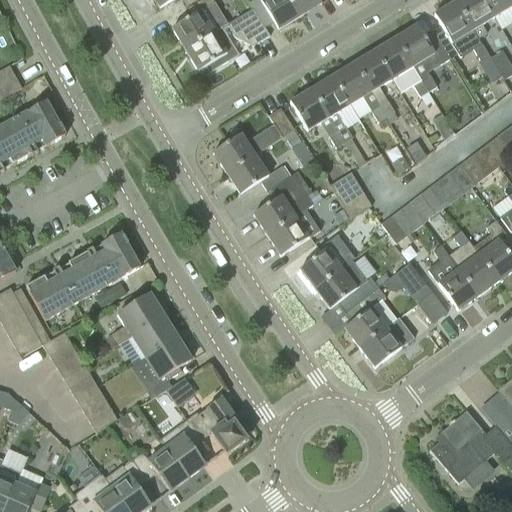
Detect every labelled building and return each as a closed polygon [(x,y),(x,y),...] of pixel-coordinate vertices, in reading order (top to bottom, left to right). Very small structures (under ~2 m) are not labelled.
[(178,0),(179,0),(185,10),(201,0),(151,0),(159,12),(178,0)] [(226,28),(227,27),(210,0),(201,0),(185,10),(191,19),(171,32),(184,54),(221,31),(226,28)] [(273,25),(278,34),(299,21),(286,0),(256,0),(261,6),(251,12),(264,31),(273,25)] [(286,0),(299,21),(321,8),(316,0),(286,0)] [(493,20),(480,0),(462,0),(455,5),(477,41),(486,36),(481,28),(493,20)] [(511,8),(511,4),(509,0),(480,0),(493,20),(511,8)] [(433,18),(440,30),(432,35),(449,62),(457,57),(459,61),(472,53),(479,64),(488,58),(477,42),(477,41),(455,5),(433,18)] [(264,31),(251,12),(227,27),(226,28),(227,30),(234,41),(252,50),(269,39),(264,31)] [(449,62),(432,35),(423,40),(416,28),(395,41),(428,95),(436,91),(429,79),(428,79),(426,76),(449,62)] [(221,31),(184,54),(197,75),(205,70),(209,76),(230,63),(219,46),(227,41),(222,33),(221,31)] [(391,83),(400,97),(412,89),(419,101),(428,95),(395,41),(374,54),(391,83)] [(378,91),(391,83),(374,54),(352,67),(370,96),(378,91)] [(511,78),(511,70),(505,59),(502,54),(490,61),(503,84),(511,78)] [(370,96),(352,67),(331,80),(349,109),(362,101),(377,125),(385,121),(378,109),(370,96)] [(0,88),(15,80),(9,69),(0,73),(0,88)] [(0,102),(21,91),(15,80),(0,88),(0,102)] [(336,117),(349,109),(331,80),(310,93),(328,121),(336,134),(344,146),(352,142),(336,117)] [(328,121),(310,93),(289,106),(306,135),(320,127),(328,121)] [(386,104),(378,109),(385,121),(393,116),(394,116),(387,104),(386,104)] [(46,150),(49,148),(64,139),(63,136),(64,135),(60,127),(58,128),(45,105),(10,125),(29,159),(31,158),(31,159),(37,155),(36,154),(45,149),(46,150)] [(254,159),(293,133),(280,112),(268,119),(273,128),(245,145),(240,138),(212,156),(225,176),(253,157),(254,159)] [(0,176),(2,175),(4,174),(3,173),(12,168),(12,169),(29,159),(10,125),(0,130),(0,176)] [(511,157),(511,137),(508,132),(498,139),(511,157)] [(336,134),(327,139),(335,152),(344,146),(336,134)] [(295,136),(285,142),(291,152),(293,151),(301,146),(295,136)] [(511,160),(511,157),(498,139),(487,147),(503,167),(511,160)] [(478,154),(493,175),(503,167),(487,147),(478,154)] [(468,162),(483,182),(493,175),(478,154),(468,162)] [(260,185),(266,195),(288,180),(281,170),(267,179),(254,159),(253,157),(225,176),(240,198),(260,185)] [(409,171),(402,160),(390,167),(397,178),(409,171)] [(458,169),(473,190),(483,182),(468,162),(458,169)] [(448,176),(463,197),(473,190),(458,169),(448,176)] [(305,213),(312,208),(306,199),(311,197),(296,175),(288,181),(288,180),(266,195),(272,205),(252,218),(266,238),(305,213)] [(343,211),(364,198),(351,176),(329,189),(343,211)] [(439,183),(454,204),(463,197),(448,176),(439,183)] [(429,191),(444,211),(454,204),(439,183),(429,191)] [(444,211),(429,191),(420,198),(435,218),(444,211)] [(511,195),(507,200),(511,206),(511,210),(498,221),(510,237),(511,234),(511,195)] [(350,222),(369,210),(371,209),(364,198),(343,211),(350,222)] [(435,218),(420,198),(410,205),(425,226),(435,218)] [(425,226),(410,205),(401,212),(416,232),(425,226)] [(416,232),(401,212),(391,219),(406,239),(416,232)] [(280,260),(308,241),(319,233),(305,213),(266,238),(280,260)] [(406,239),(391,219),(380,227),(396,248),(406,239)] [(511,248),(494,224),(484,231),(489,238),(472,250),(497,285),(511,274),(511,262),(505,253),(511,248)] [(448,259),(478,300),(497,285),(472,250),(472,251),(460,234),(452,240),(460,250),(448,259)] [(120,237),(104,246),(101,247),(101,248),(92,253),(92,252),(86,255),(86,256),(85,256),(104,291),(139,271),(126,248),(127,247),(123,239),(121,240),(120,237)] [(314,293),(352,265),(351,264),(354,262),(336,238),(321,250),(324,253),(299,273),(314,293)] [(426,273),(457,315),(478,300),(448,259),(447,259),(440,249),(432,254),(439,264),(426,273)] [(2,253),(0,254),(0,283),(15,275),(2,253)] [(44,324),(76,307),(104,291),(85,256),(67,266),(68,267),(59,272),(58,271),(52,274),(53,275),(44,280),(25,290),(44,324)] [(377,291),(371,284),(369,281),(366,284),(352,265),(314,293),(329,313),(337,307),(344,316),(377,291)] [(408,266),(393,278),(416,307),(429,297),(416,278),(417,278),(408,266)] [(101,312),(125,297),(117,284),(93,298),(101,312)] [(359,352),(385,331),(370,312),(379,305),(385,301),(377,291),(344,316),(351,326),(343,332),(359,352)] [(0,297),(0,311),(16,303),(12,296),(10,292),(0,297)] [(16,303),(17,305),(25,300),(20,292),(12,296),(16,303)] [(416,307),(431,328),(446,316),(431,296),(429,297),(416,307)] [(131,340),(164,320),(150,298),(137,306),(134,302),(121,310),(123,314),(117,318),(124,330),(112,338),(118,348),(131,340)] [(30,309),(25,300),(17,305),(22,313),(30,309)] [(16,303),(0,311),(0,326),(22,314),(17,305),(16,303)] [(30,309),(22,313),(27,322),(34,318),(30,309)] [(0,326),(6,337),(28,325),(22,314),(0,326)] [(32,331),(39,326),(34,318),(27,322),(28,325),(32,331)] [(131,340),(144,361),(144,362),(177,341),(164,320),(131,340)] [(6,337),(12,348),(34,336),(32,331),(28,325),(6,337)] [(44,335),(39,326),(32,331),(34,336),(37,340),(44,335)] [(374,372),(400,351),(385,331),(359,352),(374,372)] [(44,335),(37,340),(42,349),(49,344),(44,335)] [(34,336),(12,348),(20,361),(42,349),(37,340),(34,336)] [(49,360),(70,347),(63,336),(49,344),(42,349),(49,360)] [(177,341),(144,362),(161,387),(181,375),(178,371),(191,363),(177,341)] [(55,371),(77,358),(70,347),(49,360),(55,371)] [(83,369),(77,358),(55,371),(62,382),(83,369)] [(69,393),(90,380),(83,369),(62,382),(69,393)] [(75,404),(97,390),(90,380),(69,393),(75,404)] [(511,382),(499,394),(499,395),(489,403),(499,415),(511,430),(511,382)] [(175,387),(171,390),(165,393),(166,393),(177,410),(187,403),(175,387)] [(82,414),(103,401),(97,390),(75,404),(82,414)] [(88,425),(110,412),(103,401),(82,414),(88,425)] [(196,416),(187,423),(201,443),(210,436),(226,458),(245,443),(233,427),(237,424),(236,423),(221,403),(221,402),(220,401),(198,418),(196,416)] [(17,428),(28,417),(15,405),(11,414),(7,424),(17,428)] [(110,412),(88,425),(95,436),(117,423),(110,412)] [(511,451),(494,430),(485,438),(465,415),(440,436),(444,441),(429,454),(457,487),(463,483),(472,493),(493,475),(485,464),(494,456),(503,467),(504,467),(511,476),(511,451)] [(195,455),(192,450),(201,443),(187,423),(159,443),(165,451),(188,482),(206,468),(205,468),(195,455)] [(147,484),(156,477),(169,495),(188,482),(165,451),(148,463),(142,455),(132,463),(147,484)] [(0,511),(3,511),(19,476),(0,467),(1,464),(0,463),(0,511)] [(122,470),(104,483),(125,511),(146,511),(151,509),(150,508),(137,491),(147,484),(132,463),(122,470)] [(79,479),(84,488),(100,478),(94,469),(79,479)] [(21,473),(19,476),(3,511),(28,511),(29,510),(33,511),(41,511),(50,492),(39,486),(40,481),(21,473)] [(73,499),(76,504),(77,503),(83,511),(125,511),(104,483),(101,478),(73,499)] [(83,511),(77,503),(76,504),(67,510),(68,511),(83,511)]
